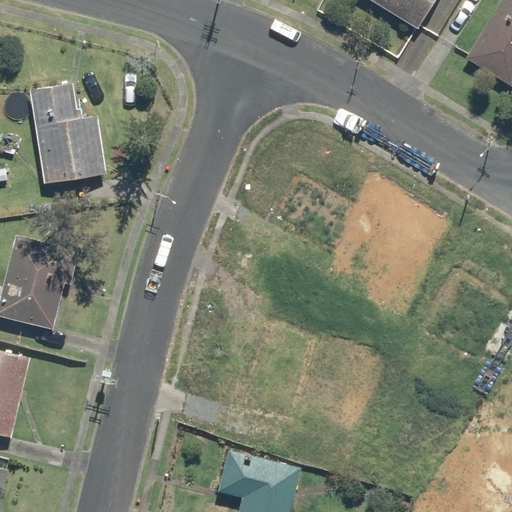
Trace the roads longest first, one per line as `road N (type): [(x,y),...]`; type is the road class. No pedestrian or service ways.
road 1 (residential): [(247,39),(168,250),(103,511)]
road 2 (residential): [(247,39),(511,182)]
road 3 (residential): [(103,0),(247,39)]
